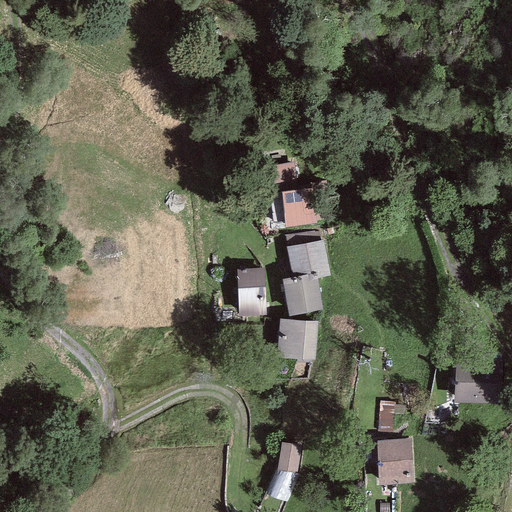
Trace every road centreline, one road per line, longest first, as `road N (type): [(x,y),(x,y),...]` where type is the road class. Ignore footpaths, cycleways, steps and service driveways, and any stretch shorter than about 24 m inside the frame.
road 1 (track): [(344,0),(375,54),(453,266),(511,345)]
road 2 (track): [(46,511),(100,449),(105,396),(87,361),(36,317),(0,262)]
road 3 (track): [(104,435),(180,394),(223,394),(240,424),(236,493),(243,509)]
road 4 (track): [(0,156),(15,94),(11,0)]
